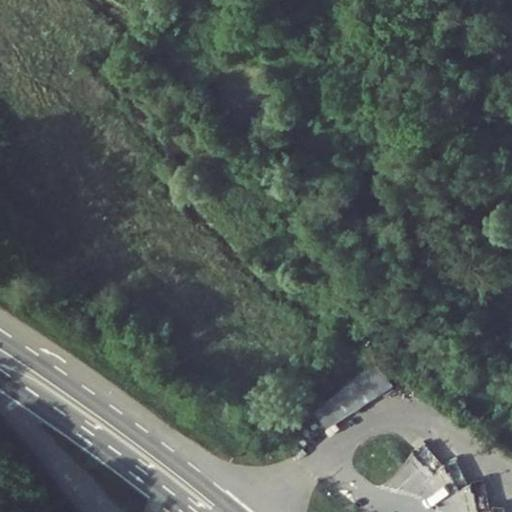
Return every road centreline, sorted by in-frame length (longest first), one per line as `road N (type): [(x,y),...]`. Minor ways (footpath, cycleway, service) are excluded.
road 1 (secondary): [(237,511),(0,338)]
road 2 (secondary): [(0,377),(184,511)]
